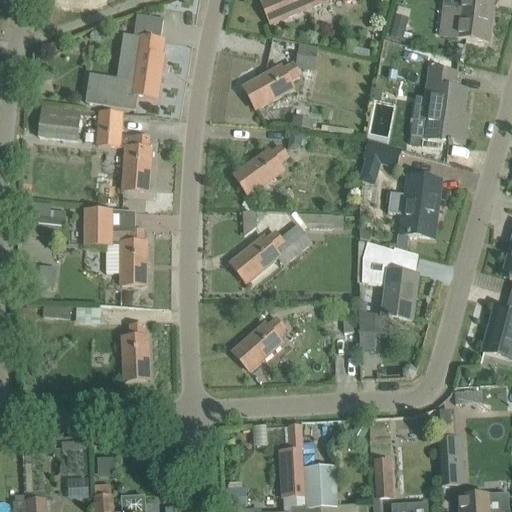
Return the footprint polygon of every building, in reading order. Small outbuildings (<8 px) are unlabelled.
[(335,0),(268,0),(261,3),(271,27),(335,0)] [(444,0),(444,9),(461,10),(457,40),(489,44),(491,23),(489,23),(491,0),(444,0)] [(164,21),(137,17),(134,39),(140,40),(134,84),(91,78),(87,107),(137,114),(140,98),(157,101),(164,58),(162,58),(164,43),(161,42),(164,21)] [(300,49),(297,68),(316,71),(319,52),(300,49)] [(282,69),(244,90),(256,112),(294,91),(290,84),(300,78),(293,66),(283,71),(282,69)] [(425,99),(429,100),(424,142),(449,145),(449,147),(454,147),(454,146),(460,146),(467,92),(455,90),(458,75),(428,71),(425,99)] [(42,76),(34,77),(38,97),(49,95),(45,75),(42,76)] [(374,101),(381,102),(383,89),(376,88),(374,101)] [(97,120),(98,115),(43,109),(39,140),(59,142),(79,144),(82,118),(97,120)] [(102,115),(101,121),(99,149),(120,150),(120,149),(126,149),(125,173),(124,193),(149,195),(152,151),(149,151),(150,140),(142,139),(121,138),(122,117),(102,115)] [(295,117),(293,127),(313,131),(315,121),(295,117)] [(411,147),(420,148),(421,140),(412,139),(411,147)] [(366,162),(363,174),(376,178),(379,165),(398,170),(403,150),(369,141),(364,162),(366,162)] [(270,153),(234,178),(249,199),(284,174),(286,177),(296,171),(281,149),(272,155),(270,153)] [(391,195),(389,215),(404,217),(402,236),(435,241),(435,240),(433,240),(436,218),(437,218),(442,183),(409,179),(407,196),(391,195)] [(49,211),(30,209),(29,218),(27,236),(47,238),(64,239),(66,220),(48,219),(49,211)] [(145,245),(145,234),(112,233),(112,213),(85,213),(85,248),(108,248),(107,277),(122,277),(122,288),(147,289),(148,245),(145,245)] [(343,231),(343,217),(295,214),(307,230),(310,230),(310,231),(333,231),(343,231)] [(285,269),(313,246),(299,226),(281,241),(276,235),(267,242),(265,239),(231,266),(247,286),(279,261),(285,269)] [(372,235),(362,233),(362,243),(370,245),(372,235)] [(360,244),(358,286),(361,286),(365,287),(388,289),(384,318),(384,319),(388,320),(388,321),(391,322),(393,322),(393,320),(412,323),(418,279),(416,279),(390,275),(391,268),(395,254),(360,244)] [(54,290),(56,270),(42,268),(40,288),(54,290)] [(345,317),(343,317),(344,335),(358,335),(357,316),(353,317),(352,304),(344,305),(345,317)] [(511,315),(496,311),(484,355),(511,362),(511,315)] [(79,323),(99,324),(99,314),(79,313),(79,323)] [(360,314),(360,316),(361,337),(373,336),(374,316),(364,315),(360,314)] [(286,332),(275,319),(233,355),(250,374),(256,369),(283,345),(278,339),(286,332)] [(145,328),(129,329),(130,340),(123,340),(124,364),(125,384),(151,382),(149,339),(146,339),(145,328)] [(33,376),(24,385),(38,398),(47,390),(33,376)] [(482,389),(457,394),(460,406),(484,401),(482,389)] [(301,430),(290,430),(291,453),(301,452),(302,452),(301,430)] [(461,442),(441,443),(443,489),(464,488),(461,442)] [(291,453),(279,453),(282,501),(304,500),(302,472),(301,452),(291,453)] [(392,501),(392,484),(391,464),(375,465),(377,485),(377,501),(392,501)] [(329,470),(302,472),(304,500),(304,511),(307,511),(322,511),(321,511),(357,511),(357,510),(339,510),(334,511),(331,470),(329,470)] [(70,480),(71,500),(90,499),(89,479),(70,480)] [(111,488),(95,488),(96,499),(112,498),(111,488)] [(460,511),(510,511),(509,496),(459,498),(460,511)] [(112,511),(112,498),(96,499),(96,511),(112,511)] [(45,511),(45,502),(28,503),(28,504),(26,505),(26,511),(45,511)]
